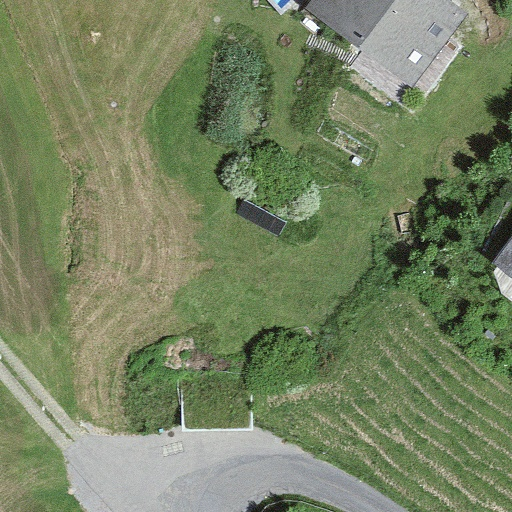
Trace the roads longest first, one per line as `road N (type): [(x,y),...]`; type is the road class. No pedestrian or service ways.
road 1 (unclassified): [(373,511),(318,478),(260,464),(217,466),(182,493),(179,511)]
road 2 (track): [(144,511),(73,445),(0,355)]
